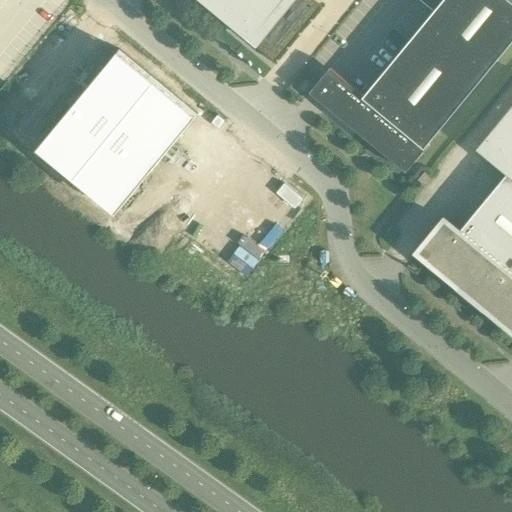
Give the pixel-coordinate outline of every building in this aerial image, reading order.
[(199,0),(275,62),(321,6),(313,0),(199,0)] [(326,105),(407,171),(427,146),(426,146),(511,41),(511,0),(422,0),(435,10),(365,95),(347,80),(326,105)] [(120,50),(38,148),(75,179),(156,80),(120,50)] [(156,80),(75,179),(117,214),(198,115),(156,80)] [(418,251),(464,289),(466,286),(485,301),(482,304),(511,328),(511,105),(477,148),(508,173),(460,231),(445,218),(418,251)]
